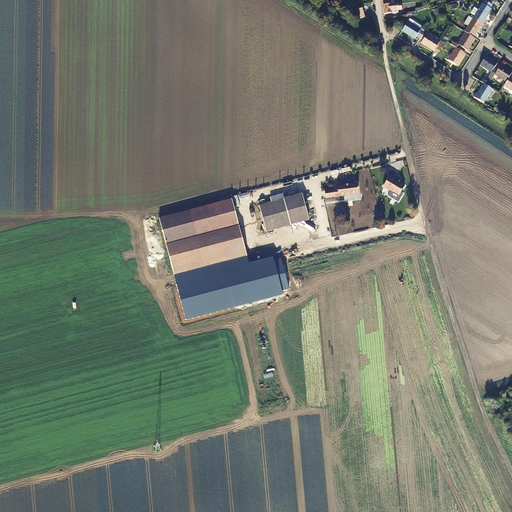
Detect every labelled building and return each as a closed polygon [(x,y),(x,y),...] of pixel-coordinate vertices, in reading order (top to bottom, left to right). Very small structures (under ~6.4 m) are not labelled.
[(486,0),(484,0),(473,17),(484,23),(487,19),(486,18),(492,8),(491,7),(493,4),(486,0)] [(399,4),(391,5),(383,6),(384,14),(402,12),(402,9),(405,8),(405,3),(399,4)] [(484,23),(473,17),(464,31),(466,32),(474,37),(480,26),(482,27),(484,23)] [(424,32),(427,27),(424,25),(422,27),(410,19),(402,31),(415,39),(417,36),(420,38),(424,32)] [(468,49),(475,38),(474,37),(466,32),(458,44),(453,40),(451,44),(456,47),(459,49),(461,46),(468,49)] [(440,42),(427,34),(423,40),(422,43),(434,51),(440,42)] [(440,42),(434,51),(433,54),(436,56),(440,50),(442,51),(445,45),(440,42)] [(457,65),(465,53),(459,49),(456,47),(448,60),(457,65)] [(480,65),(492,73),(494,69),(498,64),(486,56),(480,65)] [(510,76),(511,73),(511,72),(501,66),(498,71),(494,69),(492,73),(487,81),(490,83),(495,74),(507,82),(510,76)] [(484,103),(493,89),(488,86),(484,84),(477,93),(476,92),(473,96),(484,103)] [(389,177),(383,186),(399,196),(405,186),(393,180),(393,179),(389,177)] [(357,184),(337,186),(337,189),(333,190),(333,196),(344,195),(349,195),(358,194),(357,184)] [(259,205),(266,230),(309,219),(302,194),(277,200),(276,195),(269,197),(271,202),(259,205)] [(232,198),(159,216),(174,274),(246,255),(232,198)] [(232,275),(256,402),(279,397),(255,271),(232,275)]
